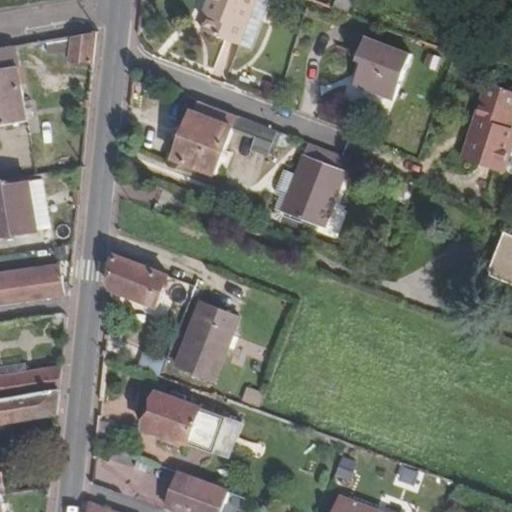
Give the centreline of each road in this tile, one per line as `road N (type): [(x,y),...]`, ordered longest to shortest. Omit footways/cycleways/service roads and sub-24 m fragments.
road 1 (tertiary): [(68,511),(119,3)]
road 2 (residential): [(119,3),(0,25)]
